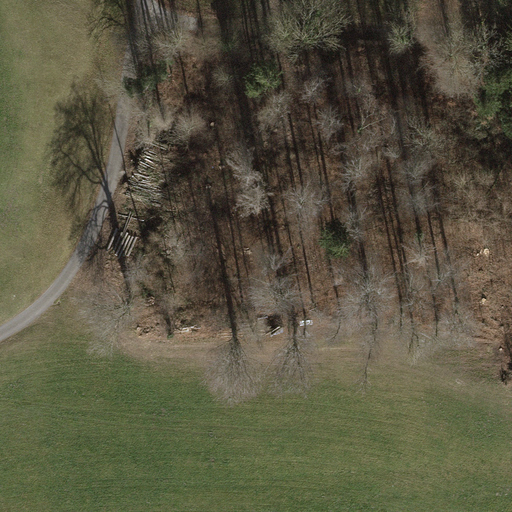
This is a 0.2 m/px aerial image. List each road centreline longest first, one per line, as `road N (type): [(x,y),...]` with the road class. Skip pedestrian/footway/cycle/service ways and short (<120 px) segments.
road 1 (track): [(128,21),(511,28)]
road 2 (track): [(0,335),(60,298),(93,245),(137,0)]
